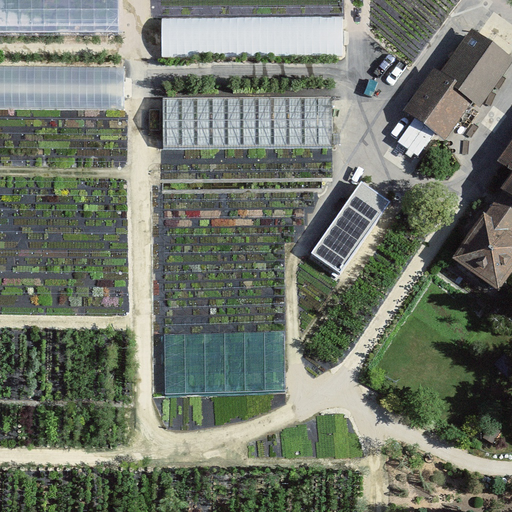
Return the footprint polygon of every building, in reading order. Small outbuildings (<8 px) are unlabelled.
[(345,20),(164,17),(164,53),(345,56),(345,20)] [(481,99),(490,105),(511,72),(511,52),(481,32),(450,78),(481,99)] [(454,138),(481,99),(450,78),(440,71),(413,110),(454,138)] [(266,145),(332,144),(331,100),(172,102),(173,138),(265,137),(266,145)] [(511,155),(499,174),(511,182),(511,155)] [(511,183),(461,259),(509,292),(511,288),(511,183)] [(363,184),(315,254),(344,274),(392,204),(363,184)]
